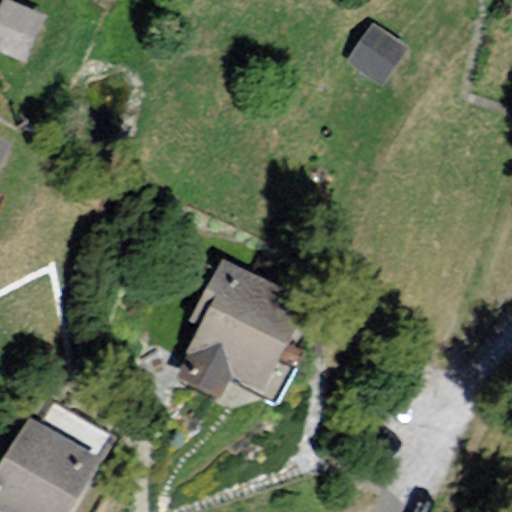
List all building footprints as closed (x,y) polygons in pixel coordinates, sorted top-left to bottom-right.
[(57,26),(10,7),(0,32),(0,63),(37,78),(57,26)] [(419,54),(373,31),(353,72),(398,95),(419,54)] [(0,226),(32,161),(0,145),(0,226)] [(325,310),(230,268),(188,361),(282,403),(325,310)] [(91,511),(115,470),(34,427),(0,489),(0,511),(91,511)]
